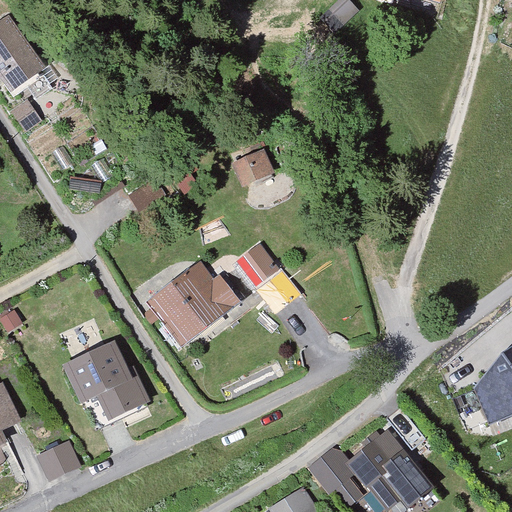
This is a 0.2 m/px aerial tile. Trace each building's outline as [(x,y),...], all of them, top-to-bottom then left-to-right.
[(349,0),(339,0),(318,18),(331,33),(358,10),(349,0)] [(397,0),(397,1),(442,12),(445,0),(397,0)] [(9,20),(0,27),(0,82),(12,99),(51,75),(9,20)] [(259,157),(231,170),(242,194),(270,181),(259,157)] [(142,208),(169,191),(158,175),(132,192),(142,208)] [(200,271),(149,307),(185,355),(242,306),(221,279),(217,283),(200,271)] [(284,275),(257,296),(268,310),(296,288),(284,275)] [(511,346),(503,353),(474,389),(489,425),(511,415),(511,346)] [(116,349),(63,371),(95,435),(150,409),(135,373),(129,376),(116,349)] [(3,389),(0,389),(0,454),(19,445),(14,432),(20,429),(3,389)] [(378,443),(347,467),(383,511),(397,511),(404,506),(408,511),(417,511),(438,494),(407,454),(393,463),(378,443)] [(69,449),(39,461),(49,487),(80,472),(69,449)] [(313,511),(300,495),(269,511),(313,511)]
